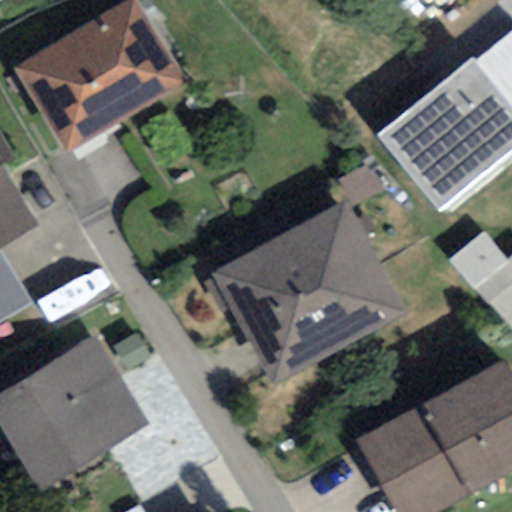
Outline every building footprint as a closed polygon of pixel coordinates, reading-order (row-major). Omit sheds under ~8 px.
[(17,69),(65,152),(183,84),(135,1),(17,69)] [(511,32),(474,62),(511,108),(511,32)] [(511,108),(474,62),(471,59),(379,135),(440,209),(511,150),(511,108)] [(0,142),(0,247),(37,227),(3,168),(12,163),(0,142)] [(345,199),(213,272),(275,385),(407,312),(345,199)] [(0,392),(0,427),(39,492),(149,425),(94,338),(0,392)] [(354,440),(394,511),(440,511),(511,472),(511,374),(503,358),(354,440)]
